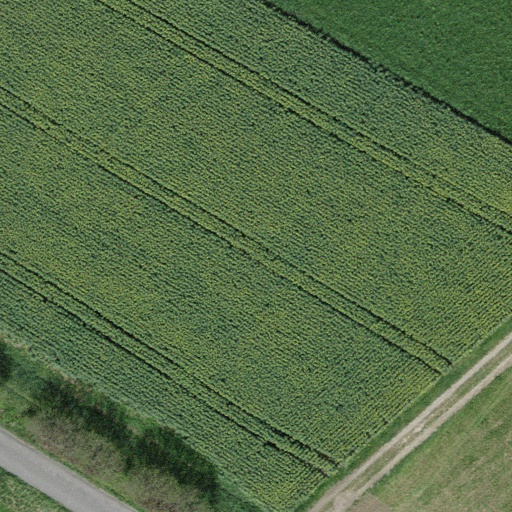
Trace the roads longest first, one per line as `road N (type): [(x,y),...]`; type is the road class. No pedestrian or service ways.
road 1 (track): [(511,344),(327,511)]
road 2 (residential): [(0,446),(105,511)]
